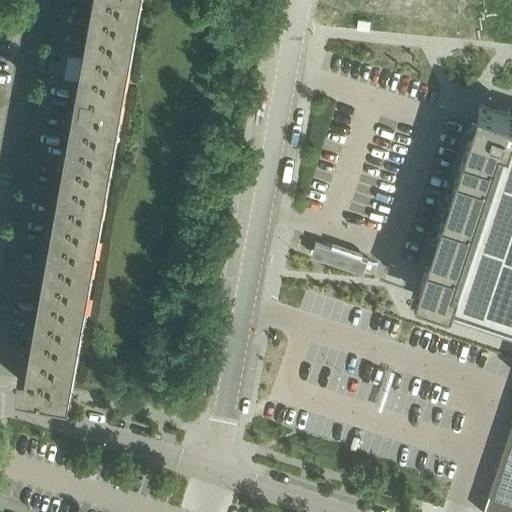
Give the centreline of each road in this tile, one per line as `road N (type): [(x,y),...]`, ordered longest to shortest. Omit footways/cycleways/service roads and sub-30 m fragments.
road 1 (residential): [(214,474),(300,0)]
road 2 (residential): [(214,474),(0,407)]
road 3 (residential): [(36,0),(0,200)]
road 4 (residential): [(332,511),(214,474)]
